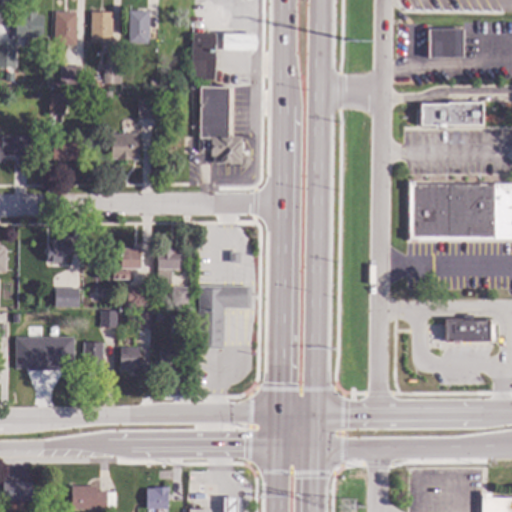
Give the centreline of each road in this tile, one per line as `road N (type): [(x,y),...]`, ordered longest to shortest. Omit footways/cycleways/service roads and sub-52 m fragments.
road 1 (primary): [(281,0),(274,444)]
road 2 (primary): [(311,414),(317,0)]
road 3 (residential): [(379,413),(383,0)]
road 4 (primary): [(281,59),(295,107),(292,401),(311,444)]
road 5 (residential): [(279,207),(0,205)]
road 6 (tertiary): [(275,414),(0,416)]
road 7 (tertiary): [(274,444),(511,442)]
road 8 (tertiary): [(511,413),(311,414)]
road 9 (tertiary): [(128,447),(274,444)]
road 10 (tertiary): [(0,448),(128,447)]
